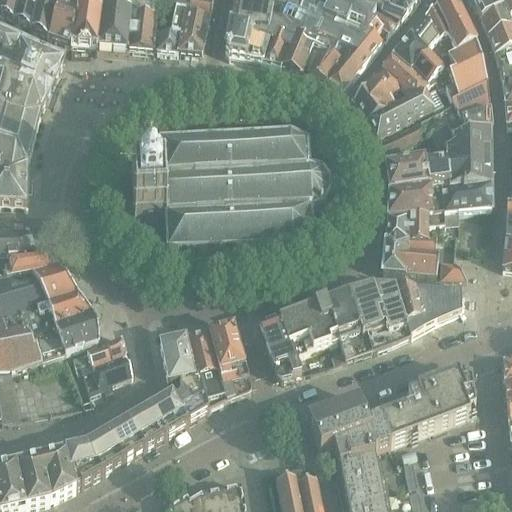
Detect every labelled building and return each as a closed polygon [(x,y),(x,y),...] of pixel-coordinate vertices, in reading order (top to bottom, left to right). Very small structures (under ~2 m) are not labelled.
[(2,0),(0,9),(0,22),(14,29),(20,0),(2,0)] [(31,37),(39,0),(20,0),(14,29),(31,37)] [(58,4),(42,0),(39,0),(31,37),(48,44),(58,4)] [(50,45),(71,52),(78,1),(67,0),(59,0),(58,6),(59,8),(50,45)] [(71,52),(97,55),(105,0),(67,0),(78,1),(71,52)] [(105,0),(97,55),(127,57),(133,0),(105,0)] [(133,0),(127,57),(155,59),(159,11),(160,0),(133,0)] [(160,0),(159,11),(163,12),(168,13),(186,18),(189,18),(188,20),(210,23),(212,0),(160,0)] [(237,0),(235,8),(274,16),(277,0),(237,0)] [(312,62),(317,65),(332,71),(333,69),(338,60),(340,61),(350,36),(357,39),(366,19),(377,23),(378,21),(363,14),(344,10),(344,11),(338,10),(306,4),(307,0),(277,0),(274,16),(276,17),(270,46),(277,50),(278,48),(292,53),(312,62)] [(307,0),(306,4),(338,10),(339,0),(353,5),(354,0),(307,0)] [(419,4),(404,0),(354,0),(353,5),(382,15),(381,19),(401,29),(419,4)] [(435,12),(435,13),(453,50),(452,50),(457,60),(476,50),(450,0),(446,0),(435,12)] [(468,0),(481,26),(504,17),(495,0),(468,0)] [(511,0),(495,0),(504,17),(508,27),(511,25),(511,0)] [(269,52),(270,46),(276,17),(274,16),(235,8),(230,39),(255,44),(254,49),(269,52)] [(186,18),(168,13),(163,12),(162,26),(175,28),(173,43),(177,44),(177,49),(181,50),(178,61),(202,63),(209,26),(186,23),(186,18)] [(453,50),(435,13),(424,26),(443,56),(452,50),(453,50)] [(481,26),(489,45),(511,35),(508,27),(504,17),(481,26)] [(399,32),(378,21),(377,23),(367,42),(344,74),(333,69),(332,71),(317,65),(310,79),(308,84),(329,93),(339,100),(345,98),(399,32)] [(511,25),(508,27),(511,35),(511,37),(511,56),(496,64),(503,92),(511,91),(511,25)] [(457,60),(452,50),(443,56),(424,26),(393,63),(411,80),(418,74),(436,91),(438,96),(437,97),(445,114),(452,110),(446,96),(454,94),(444,69),(457,60)] [(489,45),(496,64),(511,56),(511,37),(511,35),(489,45)] [(250,68),(254,49),(255,44),(230,39),(226,60),(229,65),(250,68)] [(0,64),(8,44),(0,40),(0,213),(26,214),(26,174),(40,122),(0,105),(0,64)] [(158,59),(178,61),(181,50),(177,49),(177,44),(173,43),(160,41),(158,59)] [(0,105),(40,122),(45,110),(53,113),(67,79),(60,76),(64,67),(8,44),(0,64),(0,105)] [(281,74),(283,74),(292,53),(278,48),(277,50),(270,46),(269,52),(272,52),(266,71),(281,74)] [(269,52),(254,49),(250,68),(266,71),(272,52),(269,52)] [(446,96),(452,110),(487,93),(476,50),(457,60),(444,69),(454,94),(446,96)] [(303,82),(305,77),(312,62),(292,53),(283,74),(303,82)] [(305,77),(310,79),(317,65),(312,62),(305,77)] [(414,107),(437,97),(438,96),(436,91),(418,74),(411,80),(393,63),(382,76),(414,107)] [(445,114),(437,97),(414,107),(382,76),(352,112),(367,130),(376,147),(445,114)] [(511,91),(503,92),(506,113),(511,111),(511,91)] [(425,143),(429,141),(447,132),(452,146),(490,135),(492,134),(487,95),(487,93),(452,110),(450,118),(419,131),(425,143)] [(196,149),(214,148),(238,147),(287,144),(305,151),(308,149),(314,139),(287,129),(286,129),(237,130),(233,134),(213,134),(199,135),(196,133),(194,135),(196,138),(196,149)] [(383,165),(425,143),(419,131),(377,151),(383,165)] [(386,174),(389,199),(388,227),(428,222),(458,220),(490,219),(490,218),(491,218),(491,191),(490,135),(452,146),(447,132),(429,141),(439,156),(439,166),(420,168),(386,174)] [(287,144),(238,147),(214,148),(196,149),(161,151),(163,189),(162,190),(134,192),(129,188),(126,191),(131,195),(133,223),(129,227),(132,230),(136,226),(152,225),(163,224),(165,226),(167,260),(178,260),(186,260),(198,259),(197,260),(200,263),(204,259),(218,259),(218,262),(222,262),(222,258),(237,257),(237,261),(241,261),(241,257),(258,256),(258,260),(261,259),(262,256),(276,255),(276,259),(280,258),(280,255),(291,254),(294,256),(296,254),(294,252),(311,246),(314,248),(315,245),(314,244),(335,242),(334,218),(333,218),(327,215),(324,211),(328,205),(332,205),(333,202),(329,201),(328,192),(332,191),(330,187),(327,188),(322,181),(323,178),(320,176),(318,180),(310,177),(310,174),(312,173),(312,171),(309,169),(307,154),(310,151),(308,149),(305,151),(287,144)] [(388,227),(385,250),(427,249),(427,233),(458,231),(458,220),(428,222),(388,227)] [(511,227),(506,227),(502,277),(511,278),(511,227)] [(0,267),(7,267),(36,264),(27,240),(0,240),(0,267)] [(435,249),(427,249),(385,250),(382,283),(435,287),(437,269),(440,269),(439,287),(465,288),(452,269),(452,265),(434,263),(435,249)] [(0,286),(31,279),(54,273),(50,271),(49,271),(49,269),(48,266),(47,264),(47,263),(36,264),(7,267),(8,275),(0,276),(0,286)] [(0,276),(8,275),(7,267),(0,267),(0,276)] [(77,300),(55,273),(54,273),(31,279),(48,310),(77,300)] [(0,325),(1,325),(48,310),(31,279),(0,286),(0,325)] [(366,343),(372,360),(391,353),(411,344),(394,294),(370,293),(347,301),(362,345),(366,343)] [(394,294),(411,344),(436,330),(461,319),(460,299),(394,294)] [(65,361),(55,332),(91,319),(89,315),(86,311),(83,307),(80,304),(77,300),(48,310),(1,325),(6,341),(23,336),(25,342),(29,341),(33,356),(36,355),(41,369),(65,361)] [(326,309),(325,309),(338,350),(344,369),(372,360),(366,343),(362,345),(347,301),(326,309)] [(291,357),(294,365),(338,350),(325,309),(278,326),(288,357),(291,357)] [(65,361),(99,349),(99,345),(98,340),(97,336),(96,331),(95,327),(93,323),(91,319),(55,332),(65,361)] [(6,341),(1,325),(0,325),(0,431),(2,431),(14,429),(7,396),(15,394),(11,379),(41,369),(36,355),(33,356),(29,341),(25,342),(23,336),(6,341)] [(300,383),(294,365),(291,357),(288,357),(278,326),(262,332),(260,336),(277,387),(278,388),(279,389),(281,389),(300,383)] [(208,341),(227,409),(247,401),(248,400),(249,399),(250,398),(250,397),(251,396),(250,394),(251,394),(235,339),(234,338),(234,337),(233,337),(232,336),(231,336),(230,336),(229,336),(208,341)] [(198,384),(208,418),(227,409),(208,341),(207,341),(185,347),(191,375),(194,385),(198,384)] [(120,347),(99,355),(72,365),(77,381),(81,380),(101,371),(125,362),(120,347)] [(160,352),(166,381),(191,375),(185,347),(160,352)] [(102,375),(101,371),(81,380),(88,404),(104,398),(104,399),(112,397),(110,392),(131,384),(126,365),(102,375)] [(511,368),(503,368),(504,389),(511,389),(511,368)] [(166,381),(168,391),(179,389),(194,385),(191,375),(166,381)] [(411,413),(379,425),(390,453),(476,421),(469,375),(406,399),(411,413)] [(188,431),(188,430),(208,418),(198,384),(194,385),(179,389),(181,398),(172,404),(172,403),(170,404),(187,431),(188,431)] [(170,404),(149,416),(166,444),(187,431),(170,404)] [(332,470),(340,511),(390,511),(380,461),(375,462),(374,460),(390,453),(379,425),(367,430),(358,406),(307,426),(320,459),(328,456),(332,470)] [(149,416),(128,428),(145,456),(166,444),(149,416)] [(128,428),(107,441),(124,468),(145,456),(128,428)] [(103,481),(124,468),(107,441),(87,453),(103,481)] [(87,453),(65,458),(75,496),(80,493),(81,493),(103,481),(87,453)] [(75,497),(75,496),(65,458),(38,465),(48,510),(75,497)] [(15,470),(0,473),(0,511),(37,511),(48,510),(38,465),(15,470)] [(416,494),(413,475),(412,469),(403,471),(408,495),(416,494)] [(320,511),(315,487),(297,490),(296,485),(276,489),(280,511),(320,511)] [(248,511),(244,493),(176,511),(248,511)] [(409,500),(411,511),(420,511),(417,498),(409,500)]
